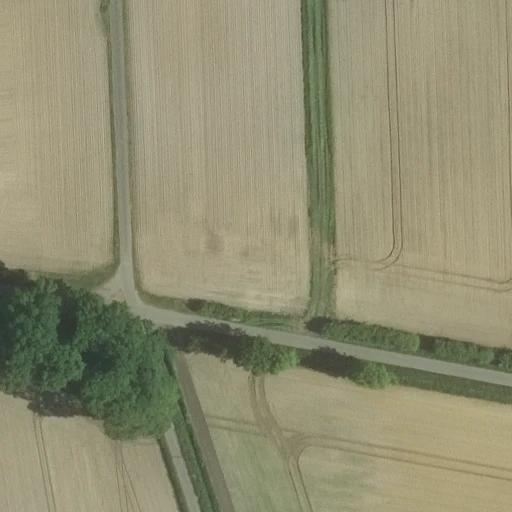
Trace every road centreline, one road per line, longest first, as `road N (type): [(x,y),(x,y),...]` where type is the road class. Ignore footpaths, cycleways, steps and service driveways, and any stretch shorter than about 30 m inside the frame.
road 1 (unclassified): [(129,309),(511,381)]
road 2 (unclassified): [(129,309),(193,511)]
road 3 (unclassified): [(0,292),(129,309)]
